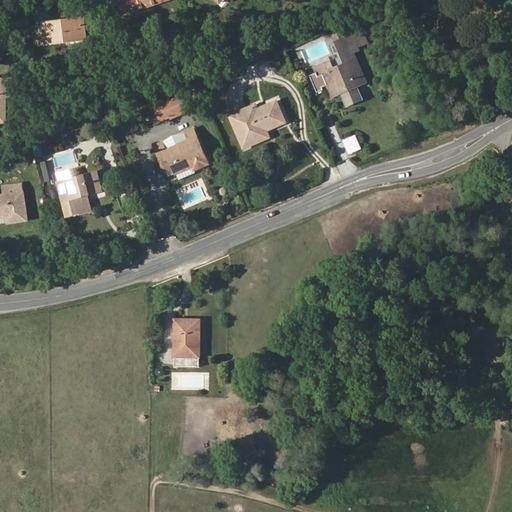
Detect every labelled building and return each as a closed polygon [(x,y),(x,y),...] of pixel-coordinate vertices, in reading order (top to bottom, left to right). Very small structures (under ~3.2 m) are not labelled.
[(139,9),(164,0),(118,0),(122,9),(137,3),(139,9)] [(124,14),(139,9),(137,3),(122,9),(124,14)] [(45,44),(87,39),(84,19),(43,23),(44,27),(45,44)] [(35,45),(45,44),(44,27),(33,28),(35,45)] [(358,47),(368,43),(363,31),(353,35),(358,47)] [(359,85),(367,81),(355,51),(360,49),(358,47),(353,35),(353,34),(336,41),(345,63),(334,67),(330,59),(314,66),(317,72),(310,75),(318,93),(325,90),(324,87),(328,85),(333,96),(341,92),(348,107),(365,99),(359,85)] [(0,109),(5,109),(5,97),(15,96),(15,80),(0,79),(0,109)] [(170,119),(184,113),(178,97),(164,102),(170,119)] [(258,134),(267,130),(286,121),(277,101),(258,109),(249,113),(246,108),(230,115),(244,148),(260,141),(258,134)] [(161,122),(170,119),(164,102),(154,106),(161,122)] [(258,109),(256,104),(246,108),(249,113),(258,109)] [(201,167),(210,163),(194,126),(184,131),(188,140),(168,149),(164,141),(155,145),(167,172),(174,168),(176,174),(194,166),(200,164),(201,167)] [(260,141),(270,136),(267,130),(258,134),(260,141)] [(344,139),(350,152),(363,146),(357,133),(344,139)] [(35,154),(41,153),(38,138),(32,139),(35,154)] [(87,194),(102,190),(97,171),(58,181),(67,215),(85,210),(82,196),(87,194)] [(8,222),(27,219),(22,184),(4,186),(5,195),(0,195),(0,217),(7,217),(8,222)] [(85,210),(91,209),(87,194),(82,196),(85,210)] [(175,366),(199,366),(199,320),(175,320),(175,366)]
